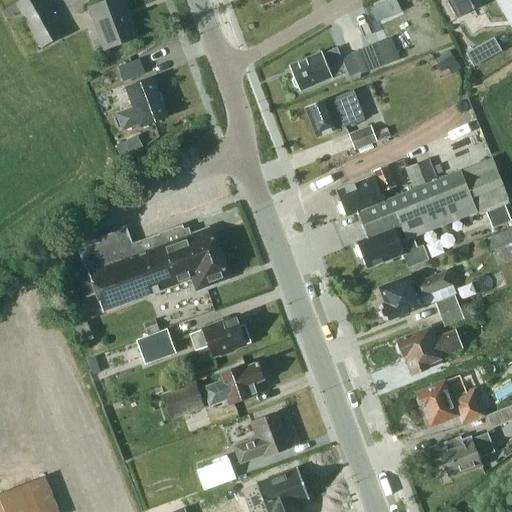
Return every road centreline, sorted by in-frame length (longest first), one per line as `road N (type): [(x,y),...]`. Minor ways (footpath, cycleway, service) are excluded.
road 1 (tertiary): [(376,511),(243,154),(223,70)]
road 2 (residential): [(223,70),(344,0)]
